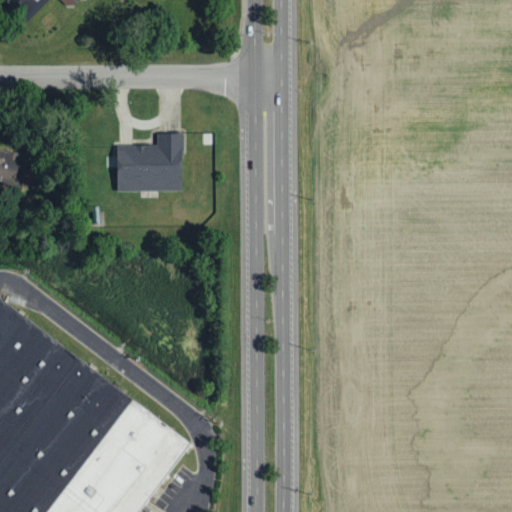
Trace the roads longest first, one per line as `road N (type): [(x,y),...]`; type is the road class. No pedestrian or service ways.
road 1 (secondary): [(269,511),(267,0)]
road 2 (residential): [(268,76),(0,79)]
